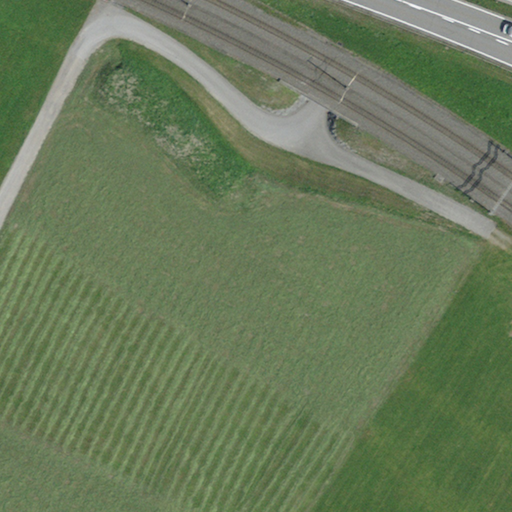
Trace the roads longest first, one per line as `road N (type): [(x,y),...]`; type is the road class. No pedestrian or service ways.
road 1 (track): [(0,229),(78,53),(97,34),(139,29),(276,129),(305,129),(316,108)]
road 2 (track): [(305,129),(329,154),(438,203),(511,248)]
